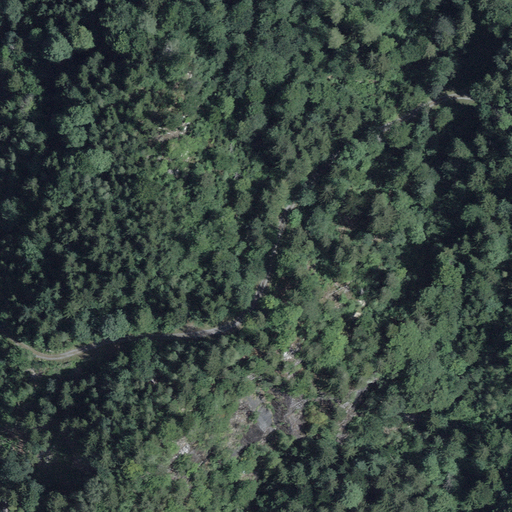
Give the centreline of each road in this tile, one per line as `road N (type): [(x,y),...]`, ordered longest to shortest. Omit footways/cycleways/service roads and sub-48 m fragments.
road 1 (track): [(0,323),(23,346),(51,357),(120,337),(219,331),(251,308),(287,211),(334,157),(449,94),(511,115)]
road 2 (track): [(211,332),(235,298),(274,105),(306,58),(358,23),(374,0)]
road 3 (track): [(211,332),(33,398),(0,372)]
road 4 (track): [(351,511),(378,478),(436,435),(463,425),(495,433),(511,427)]
